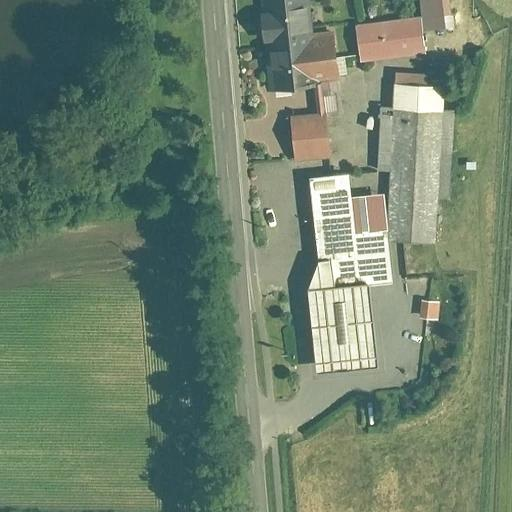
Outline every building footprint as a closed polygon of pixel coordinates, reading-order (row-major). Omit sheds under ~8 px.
[(308,88),(308,81),(342,79),(340,43),(306,45),(303,0),(259,0),(265,90),(308,88)] [(425,0),(427,29),(460,27),(458,0),(425,0)] [(358,27),(360,62),(422,58),(420,23),(358,27)] [(442,85),(393,84),(393,110),(442,110),(442,85)] [(368,285),(390,282),(384,233),(446,237),(455,115),(377,110),(370,215),(355,217),(350,173),(310,177),(319,256),(315,287),(307,288),(313,371),(373,367),(368,285)] [(291,113),(292,158),(329,156),(327,111),(291,113)]
